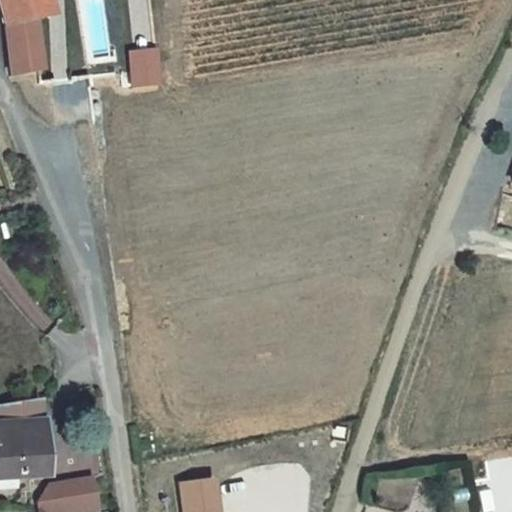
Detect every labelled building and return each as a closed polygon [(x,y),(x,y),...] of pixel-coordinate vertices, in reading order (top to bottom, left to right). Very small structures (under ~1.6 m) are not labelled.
[(9,79),(36,74),(38,73),(31,22),(49,18),(44,0),(0,0),(0,21),(2,29),(9,79)] [(129,90),(155,88),(152,53),(125,56),(127,73),(122,73),(123,80),(128,79),(129,90)] [(52,125),(91,120),(86,78),(47,82),(48,86),(52,125)] [(32,426),(37,426),(35,403),(0,408),(0,477),(34,476),(33,461),(32,426)] [(37,476),(38,511),(100,511),(99,474),(37,476)] [(212,511),(210,478),(174,480),(176,511),(212,511)]
